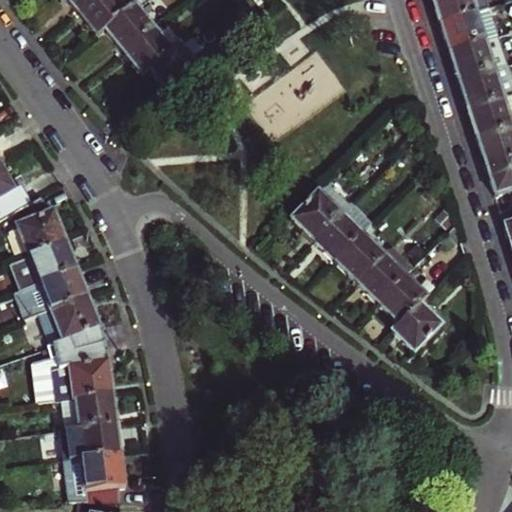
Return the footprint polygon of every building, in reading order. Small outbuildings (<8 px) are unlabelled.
[(62,0),(65,3),(74,14),(91,0),(62,0)] [(93,38),(101,32),(132,6),(135,3),(132,0),(91,0),(74,14),(83,25),(93,38)] [(487,0),(430,0),(435,16),(438,28),(491,11),(487,0)] [(132,6),(101,32),(111,43),(121,55),(152,29),(132,6)] [(491,11),(438,28),(443,44),(447,56),(500,40),(491,11)] [(152,29),(121,55),(130,66),(139,78),(147,72),(171,52),(152,29)] [(453,74),(457,85),(509,68),(500,40),(447,56),(453,74)] [(158,86),(166,96),(197,71),(178,46),(171,52),(147,72),(158,86)] [(462,102),(466,114),(511,99),(511,76),(509,68),(457,85),(462,102)] [(471,132),(475,143),(511,131),(511,99),(466,114),(471,132)] [(511,162),(511,131),(475,143),(480,159),(484,172),(511,162)] [(511,209),(511,162),(484,172),(491,192),(494,201),(505,197),(509,211),(511,209)] [(0,173),(0,226),(11,220),(31,208),(20,190),(12,194),(8,187),(0,173)] [(299,233),(311,244),(338,215),(347,206),(325,185),(289,223),(299,233)] [(31,208),(11,220),(26,260),(63,245),(55,225),(51,214),(46,215),(41,203),(31,208)] [(371,225),(350,204),(347,206),(338,215),(360,237),(371,225)] [(511,209),(509,211),(511,218),(511,226),(503,229),(509,250),(511,258),(511,209)] [(338,215),(311,244),(321,254),(332,265),(360,237),(338,215)] [(360,237),(332,265),(342,275),(353,286),(380,257),(360,237)] [(70,263),(63,245),(26,260),(13,265),(23,292),(74,272),(70,263)] [(380,257),(353,286),(364,297),(375,307),(403,278),(414,267),(392,245),(380,257)] [(81,291),(74,272),(23,292),(10,297),(21,325),(34,320),(85,301),(81,291)] [(385,317),(396,328),(419,305),(425,299),(403,278),(375,307),(385,317)] [(444,320),(425,299),(419,305),(439,326),(444,320)] [(85,301),(34,320),(46,350),(45,351),(48,360),(101,345),(93,324),(85,301)] [(412,354),(439,326),(419,305),(396,328),(391,335),(403,346),(412,354)] [(35,405),(61,401),(112,394),(109,377),(107,363),(101,345),(48,360),(29,365),(35,405)] [(61,401),(65,432),(117,425),(115,413),(112,394),(61,401)] [(117,425),(65,432),(70,461),(121,455),(119,444),(117,425)] [(121,455),(70,461),(63,462),(69,505),(77,506),(121,506),(119,489),(126,488),(124,479),(121,455)]
